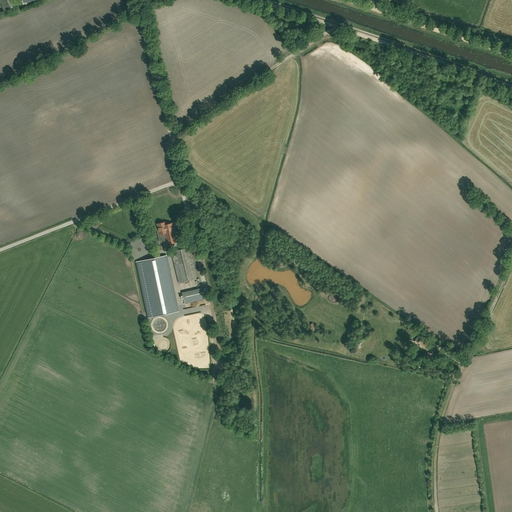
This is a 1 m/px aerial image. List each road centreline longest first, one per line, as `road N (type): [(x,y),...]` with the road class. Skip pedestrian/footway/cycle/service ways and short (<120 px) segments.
road 1 (track): [(172,138),(335,25)]
road 2 (unclassified): [(0,250),(180,180)]
road 3 (track): [(511,86),(335,25)]
road 4 (track): [(140,0),(180,180)]
road 5 (track): [(349,0),(511,53)]
road 6 (track): [(511,257),(452,386)]
